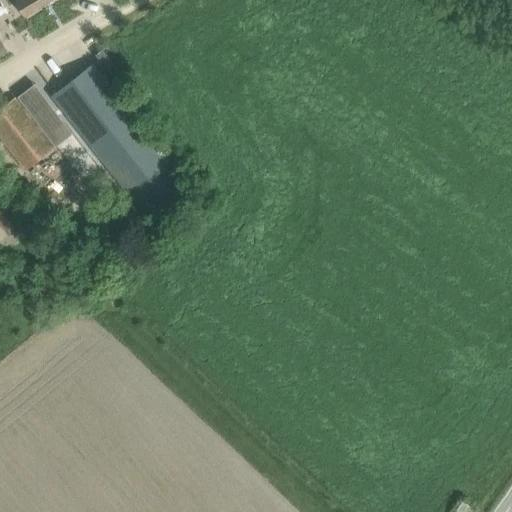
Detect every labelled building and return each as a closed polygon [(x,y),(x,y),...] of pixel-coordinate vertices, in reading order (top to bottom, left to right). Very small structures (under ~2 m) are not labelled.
[(24,0),(19,3),(26,15),(51,0),(24,0)] [(54,94),(158,229),(196,199),(92,65),(54,94)] [(0,108),(0,135),(27,170),(55,148),(15,97),(0,108)] [(0,225),(9,235),(27,217),(17,207),(0,224),(0,225)] [(462,500),(456,509),(460,511),(465,511),(471,506),(462,500)]
